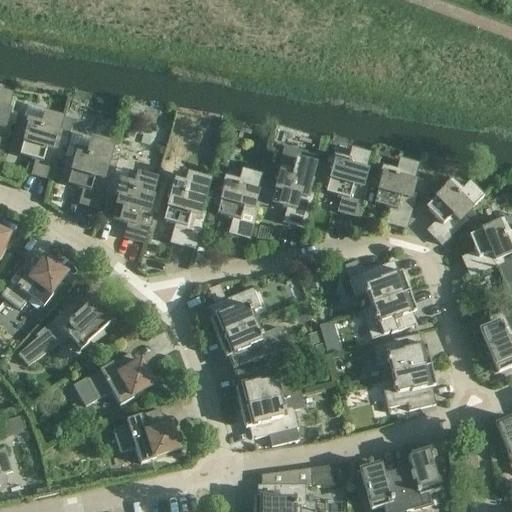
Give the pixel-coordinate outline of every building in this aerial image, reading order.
[(5,124),(7,114),(13,96),(0,92),(0,158),(9,126),(9,125),(5,124)] [(63,119),(43,113),(40,123),(26,119),(22,134),(25,135),(18,157),(36,162),(41,163),(37,178),(51,182),(60,149),(60,148),(56,147),(58,137),(63,119)] [(16,116),(7,114),(5,124),(9,125),(9,126),(14,127),(16,116)] [(68,139),(58,137),(56,147),(60,148),(60,149),(64,150),(68,139)] [(106,166),(112,148),(92,142),(89,153),(74,148),(70,163),(73,164),(66,187),(84,192),(84,191),(89,192),(85,207),(99,211),(108,178),(108,177),(104,176),(106,166)] [(344,215),(357,219),(367,185),(362,183),(370,156),(350,150),(347,161),(333,157),(329,171),(331,172),(325,195),(348,201),(344,215)] [(289,226),(302,229),(312,196),(307,194),(315,167),(295,161),(292,171),(278,167),(274,182),(277,182),(270,205),(293,212),(289,226)] [(396,212),(392,226),(405,230),(415,196),(410,195),(418,167),(398,161),(395,172),(381,168),(377,182),(379,183),(373,206),(396,212)] [(115,169),(106,166),(104,176),(108,177),(108,178),(112,179),(115,169)] [(235,236),(248,240),(258,206),(253,205),(261,177),(241,171),(238,182),(224,178),(219,192),(222,193),(216,216),(239,222),(235,236)] [(148,210),(155,186),(156,182),(128,174),(125,184),(119,183),(115,196),(105,194),(102,206),(114,209),(111,221),(128,225),(125,236),(131,237),(130,241),(143,245),(153,212),(153,211),(148,210)] [(180,247),(194,251),(204,213),(200,212),(207,184),(187,178),(186,184),(171,180),(166,199),(169,200),(162,223),(175,226),(170,241),(181,244),(180,247)] [(441,246),(463,225),(466,222),(463,218),(472,209),(483,198),(468,183),(461,191),(450,180),(440,191),(442,193),(425,210),(441,226),(431,236),(441,246)] [(164,188),(155,186),(148,210),(153,211),(153,212),(157,213),(164,188)] [(478,226),(472,209),(463,218),(466,222),(468,221),(471,229),(478,226)] [(511,254),(511,231),(509,233),(503,220),(489,226),(490,228),(468,238),(477,259),(464,265),(470,278),(497,266),(502,264),(500,260),(509,256),(511,254)] [(0,259),(4,251),(2,250),(8,237),(0,233),(0,259)] [(43,309),(58,289),(56,287),(65,276),(44,260),(41,264),(31,256),(0,297),(20,312),(29,299),(43,309)] [(511,281),(511,263),(509,256),(500,260),(502,264),(497,266),(506,285),(511,281)] [(370,307),(408,293),(401,273),(397,275),(393,263),(348,279),(355,299),(366,295),(370,307)] [(217,340),(254,325),(249,314),(260,309),(252,290),(208,308),(212,319),(209,321),(217,340)] [(408,293),(370,307),(375,318),(364,322),(371,341),(390,334),(390,335),(416,326),(412,314),(415,313),(408,293)] [(80,351),(90,342),(92,344),(104,336),(101,332),(111,323),(97,307),(91,313),(86,307),(75,317),(67,308),(34,337),(36,339),(17,356),(27,368),(68,339),(80,351)] [(497,373),(493,375),(494,376),(509,369),(510,369),(511,368),(511,315),(510,310),(488,319),(492,328),(480,333),(486,347),(484,348),(488,358),(490,357),(497,373)] [(254,325),(217,340),(225,360),(228,358),(233,370),(277,352),(278,353),(287,349),(279,328),(259,337),(254,325)] [(391,376),(430,367),(425,347),(422,347),(419,335),(392,341),(392,343),(372,347),(377,367),(388,364),(391,376)] [(337,337),(322,342),(327,358),(342,353),(337,337)] [(136,366),(129,355),(85,380),(73,387),(85,408),(97,401),(111,394),(119,408),(141,395),(140,393),(153,386),(140,364),(136,366)] [(240,410),(298,395),(295,383),(287,385),(282,365),(235,376),(238,388),(235,389),(240,410)] [(430,367),(391,376),(394,388),(382,391),(387,410),(407,406),(408,413),(435,407),(431,389),(435,388),(430,367)] [(298,395),(240,410),(245,430),(248,429),(251,441),(268,437),(271,449),(299,442),(296,430),(298,430),(293,410),(301,408),(298,395)] [(159,411),(125,422),(127,427),(112,431),(120,455),(135,450),(140,466),(164,458),(164,456),(177,451),(169,427),(165,428),(159,411)] [(506,453),(510,464),(511,469),(511,420),(507,423),(508,423),(492,430),(492,431),(496,429),(501,443),(499,444),(503,454),(506,453)] [(0,477),(12,474),(4,450),(0,451),(0,477)] [(396,473),(407,511),(412,511),(430,507),(426,496),(439,492),(435,479),(438,479),(435,468),(432,469),(428,453),(407,460),(409,469),(396,473)] [(407,511),(396,473),(383,477),(380,467),(359,473),(364,489),(362,490),(365,500),(367,499),(370,511),(383,508),(384,511),(407,511)] [(253,511),(293,511),(293,508),(305,508),(305,487),(311,487),(311,470),(261,477),(261,487),(257,487),(257,499),(253,499),(253,511)] [(47,489),(49,497),(60,495),(59,487),(47,489)] [(49,497),(47,489),(35,492),(37,500),(49,497)]
